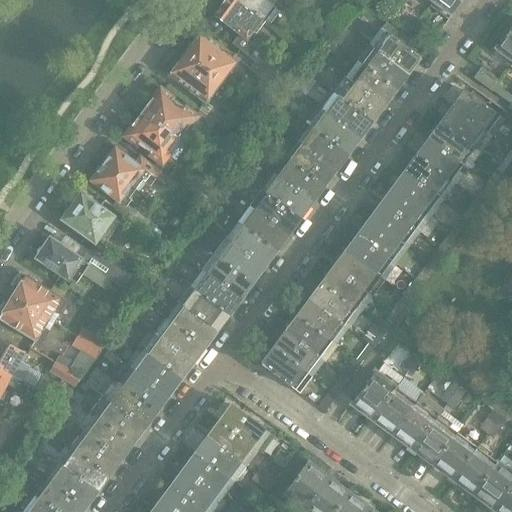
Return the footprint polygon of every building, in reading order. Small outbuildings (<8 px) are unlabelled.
[(215,17),(239,35),(247,41),(262,20),(235,0),(224,0),(221,4),(222,7),(215,17)] [(235,0),(262,20),(269,25),(279,12),(272,7),(277,0),(235,0)] [(299,5),(292,0),(286,0),(284,4),(301,17),(306,10),(299,5)] [(434,0),(430,6),(449,20),(463,0),(434,0)] [(415,35),(420,27),(406,17),(400,24),(415,35)] [(426,32),(425,31),(420,27),(415,35),(421,39),(426,32)] [(511,28),(493,53),(511,67),(511,66),(511,28)] [(420,59),(381,30),(369,46),(408,75),(420,59)] [(187,54),(186,55),(222,83),(238,61),(202,33),(194,43),(189,44),(186,49),(187,54)] [(253,45),(245,55),(255,63),(255,62),(263,68),(271,59),(253,45)] [(408,75),(369,46),(357,62),(396,91),(408,75)] [(176,67),(169,77),(206,104),(222,83),(186,55),(184,57),(179,57),(175,62),(176,67)] [(255,62),(255,63),(250,69),(268,83),(273,76),(263,68),(255,62)] [(396,91),(357,62),(345,79),(384,107),(396,91)] [(499,83),(481,70),(475,79),(511,105),(508,109),(511,112),(511,97),(496,86),(499,83)] [(384,107),(345,79),(333,95),(372,123),(384,107)] [(311,89),(305,84),(298,92),(305,97),(311,89)] [(152,99),(142,113),(187,147),(198,131),(190,126),(196,118),(160,91),(154,100),(152,99)] [(465,92),(453,109),(491,137),(504,120),(465,92)] [(372,123),(333,95),(321,111),(360,139),(372,123)] [(229,121),(213,109),(207,117),(223,129),(229,121)] [(453,109),(441,124),(480,153),(491,137),(453,109)] [(360,139),(321,111),(309,127),(348,155),(360,139)] [(133,128),(130,132),(126,137),(162,164),(167,156),(175,162),(187,147),(142,113),(131,127),(133,128)] [(441,124),(429,141),(467,169),(480,153),(441,124)] [(348,155),(309,127),(297,143),(336,172),(348,155)] [(429,141),(417,157),(456,185),(467,169),(429,141)] [(336,172),(297,143),(286,159),(324,188),(336,172)] [(103,165),(132,187),(138,192),(144,183),(150,187),(155,180),(173,193),(178,186),(140,157),(135,164),(115,149),(111,155),(108,155),(104,160),(105,163),(103,165)] [(511,152),(500,168),(505,171),(511,161),(511,152)] [(417,157),(405,172),(444,201),(456,185),(417,157)] [(324,188),(286,159),(274,175),(312,204),(324,188)] [(114,209),(143,231),(149,222),(127,206),(131,201),(125,196),(132,187),(103,165),(101,168),(98,168),(94,173),(95,176),(91,182),(119,203),(114,209)] [(500,168),(488,184),(492,188),(505,171),(500,168)] [(405,172),(393,189),(431,218),(444,201),(405,172)] [(312,204),(274,175),(262,191),(300,220),(312,204)] [(241,188),(231,181),(225,189),(235,196),(241,188)] [(488,184),(477,200),(481,203),(492,188),(488,184)] [(235,196),(225,189),(219,196),(229,204),(235,196)] [(393,189),(381,205),(420,233),(431,218),(393,189)] [(300,220),(262,191),(250,207),(288,236),(300,220)] [(101,250),(120,223),(81,195),(71,209),(66,211),(63,216),(63,220),(62,222),(101,250)] [(477,200),(465,216),(469,219),(481,203),(477,200)] [(381,205),(369,221),(408,250),(420,233),(381,205)] [(288,236),(250,207),(238,223),(276,252),(288,236)] [(465,216),(452,233),(457,236),(469,219),(465,216)] [(216,232),(207,225),(201,220),(196,227),(202,232),(211,238),(216,232)] [(369,221),(358,237),(396,266),(408,250),(369,221)] [(276,252),(238,223),(226,239),(264,268),(276,252)] [(452,233),(440,249),(445,252),(457,236),(452,233)] [(358,237),(346,253),(384,282),(396,266),(358,237)] [(264,268),(226,239),(214,255),(253,284),(264,268)] [(148,291),(110,266),(89,252),(82,261),(50,240),(44,248),(40,249),(37,251),(37,256),(38,258),(36,260),(68,281),(65,286),(69,288),(68,289),(71,291),(76,285),(82,275),(105,290),(111,282),(141,302),(148,291)] [(197,260),(180,247),(176,252),(193,265),(197,260)] [(440,249),(428,265),(433,269),(445,252),(440,249)] [(346,253),(333,270),(371,299),(384,282),(346,253)] [(171,273),(179,263),(181,260),(174,255),(172,258),(164,268),(171,273)] [(253,284),(214,255),(202,271),(241,300),(253,284)] [(155,281),(117,256),(110,266),(148,291),(152,285),(155,281)] [(428,265),(416,281),(421,284),(433,269),(428,265)] [(333,270),(321,286),(359,315),(371,299),(333,270)] [(241,300),(202,271),(190,287),(229,316),(241,300)] [(18,290),(12,298),(49,321),(54,313),(59,316),(67,303),(25,277),(24,279),(20,279),(16,286),(18,290)] [(416,281),(404,297),(409,301),(421,284),(416,281)] [(146,305),(153,295),(157,289),(152,285),(148,291),(141,302),(146,305)] [(321,286),(309,302),(347,331),(359,315),(321,286)] [(229,316),(190,287),(178,304),(217,332),(229,316)] [(404,297),(391,315),(396,318),(409,301),(404,297)] [(0,316),(0,317),(0,320),(41,345),(49,332),(44,329),(49,321),(12,298),(7,307),(3,307),(0,311),(0,316)] [(309,302),(297,318),(336,347),(347,331),(309,302)] [(217,332),(178,304),(166,320),(205,348),(217,332)] [(396,318),(391,315),(380,330),(384,334),(396,318)] [(297,318),(285,334),(324,363),(336,347),(297,318)] [(205,348),(166,320),(154,336),(193,364),(205,348)] [(82,329),(76,338),(87,344),(92,336),(82,329)] [(380,330),(368,346),(372,350),(384,334),(380,330)] [(285,334),(273,351),(312,379),(324,363),(285,334)] [(107,345),(92,336),(87,344),(101,353),(107,345)] [(193,364),(154,336),(142,352),(181,380),(193,364)] [(413,346),(401,337),(396,344),(408,352),(413,346)] [(87,344),(76,338),(71,346),(81,352),(83,350),(87,344)] [(0,370),(11,377),(21,382),(29,368),(23,364),(28,356),(0,340),(0,370)] [(101,353),(87,344),(83,350),(97,358),(101,353)] [(126,356),(112,346),(108,351),(121,362),(126,356)] [(361,365),(372,350),(368,346),(356,362),(361,365)] [(121,362),(108,351),(104,357),(118,367),(121,362)] [(273,351),(262,366),(300,394),(312,379),(273,351)] [(181,380),(142,352),(130,368),(169,396),(181,380)] [(401,372),(405,375),(420,357),(415,354),(401,372)] [(420,357),(405,375),(410,379),(424,360),(420,357)] [(59,358),(56,363),(70,371),(74,364),(63,358),(59,358)] [(70,371),(56,363),(51,372),(76,387),(81,377),(70,371)] [(356,372),(351,369),(348,367),(341,375),(342,376),(349,382),(356,372)] [(169,396),(130,368),(119,384),(157,412),(169,396)] [(11,377),(0,370),(0,400),(2,401),(7,392),(4,390),(11,377)] [(416,403),(376,373),(352,405),(392,435),(416,403)] [(337,398),(349,382),(342,376),(329,392),(332,394),(337,398)] [(102,389),(88,378),(84,384),(98,394),(102,389)] [(441,402),(446,405),(459,386),(455,383),(441,402)] [(98,394),(84,384),(80,390),(93,400),(98,394)] [(157,412),(119,384),(107,400),(145,429),(157,412)] [(459,386),(446,405),(451,410),(465,391),(459,386)] [(332,404),(337,398),(332,394),(329,392),(325,398),(332,404)] [(145,429),(107,400),(95,416),(133,445),(145,429)] [(455,432),(416,403),(392,435),(432,464),(455,432)] [(271,435),(232,406),(219,423),(258,452),(262,454),(274,437),(271,435)] [(77,421),(64,411),(59,417),(73,427),(77,421)] [(485,435),(499,416),(492,411),(478,430),(485,435)] [(43,420),(28,412),(23,421),(37,429),(43,420)] [(133,445),(95,416),(83,432),(121,461),(133,445)] [(499,416),(485,435),(491,439),(505,420),(499,416)] [(73,427),(59,417),(56,422),(69,432),(73,427)] [(258,452),(219,423),(207,440),(246,468),(258,452)] [(121,461),(83,432),(71,448),(109,477),(121,461)] [(496,463),(455,432),(432,464),(472,495),(496,463)] [(207,440),(195,455),(234,484),(246,468),(207,440)] [(109,477),(71,448),(59,464),(97,493),(109,477)] [(269,452),(266,457),(281,470),(285,464),(269,452)] [(195,455),(183,471),(222,501),(234,484),(195,455)] [(334,511),(349,493),(329,478),(309,463),(285,495),(307,511),(334,511)] [(511,511),(511,474),(496,463),(472,495),(495,511),(511,511)] [(97,493),(59,464),(47,480),(85,509),(97,493)] [(257,469),(254,474),(269,486),(273,481),(257,469)] [(183,471),(171,488),(203,511),(213,511),(222,501),(183,471)] [(269,486),(254,474),(250,479),(265,491),(269,486)] [(83,511),(85,509),(47,480),(35,496),(56,511),(83,511)] [(203,511),(171,488),(159,504),(169,511),(203,511)] [(374,511),(349,493),(334,511),(374,511)] [(56,511),(35,496),(23,511),(56,511)] [(246,511),(233,502),(230,507),(236,511),(246,511)]
